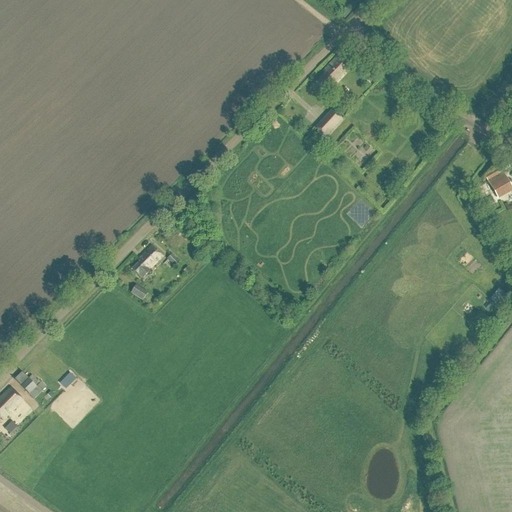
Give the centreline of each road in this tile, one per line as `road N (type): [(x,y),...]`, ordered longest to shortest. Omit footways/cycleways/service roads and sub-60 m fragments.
road 1 (unclassified): [(0,375),(348,35)]
road 2 (unclassified): [(511,147),(455,117),(348,35)]
